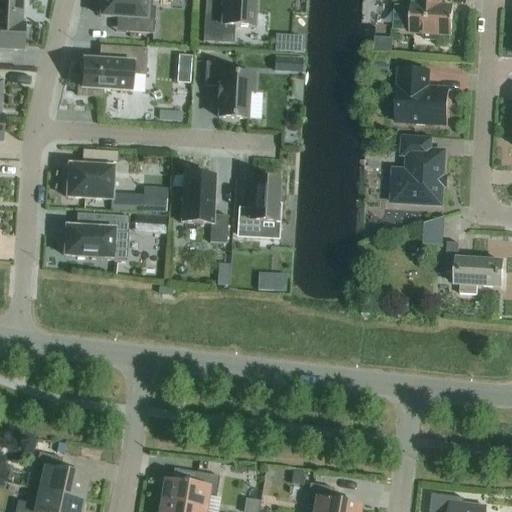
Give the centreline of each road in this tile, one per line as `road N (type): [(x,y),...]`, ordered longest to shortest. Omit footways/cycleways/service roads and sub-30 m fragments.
road 1 (unclassified): [(142,357),(412,387)]
road 2 (residential): [(491,0),(479,214),(511,217)]
road 3 (residential): [(33,130),(279,145)]
road 4 (residential): [(18,341),(33,130)]
road 5 (residential): [(142,357),(119,511)]
road 6 (residential): [(33,130),(65,0)]
road 7 (unclassified): [(18,341),(142,357)]
road 8 (residential): [(412,387),(396,511)]
